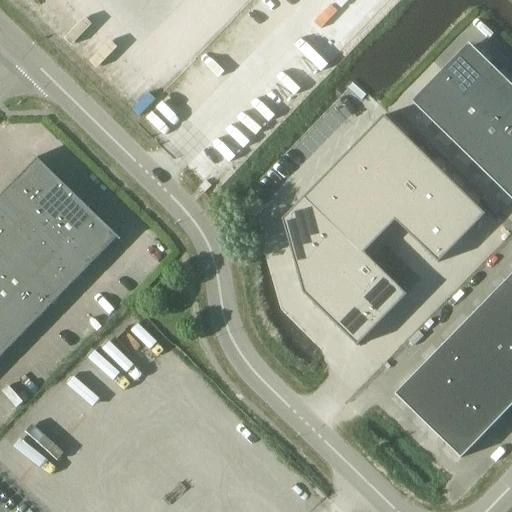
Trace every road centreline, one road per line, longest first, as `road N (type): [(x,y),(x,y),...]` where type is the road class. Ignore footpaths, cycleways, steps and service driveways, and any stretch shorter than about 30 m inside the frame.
road 1 (unclassified): [(400,511),(259,380),(235,350),(210,248),(193,224),(26,58)]
road 2 (unknown): [(0,383),(104,296),(127,245),(124,229),(67,163),(37,146),(0,157)]
road 3 (unknown): [(511,261),(384,389)]
road 4 (unknown): [(511,234),(393,118)]
